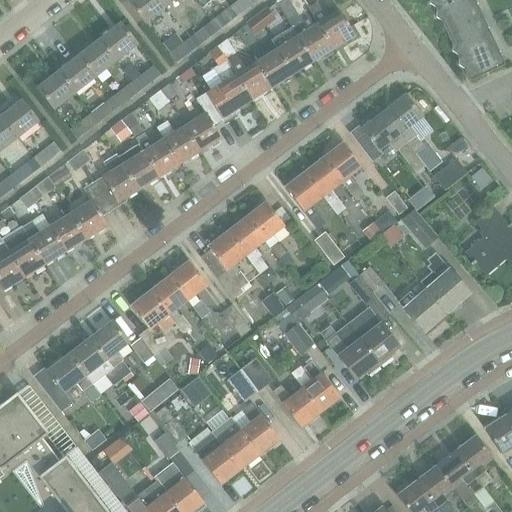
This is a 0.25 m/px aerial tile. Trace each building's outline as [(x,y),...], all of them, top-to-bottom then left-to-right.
[(145,23),(166,7),(160,0),(131,0),(128,2),(145,23)] [(238,0),(231,6),(238,15),(258,0),(238,0)] [(278,0),(275,3),(297,37),(295,38),(303,51),(305,50),(313,63),(333,50),(325,37),(323,38),(315,25),(307,31),(287,0),(278,0)] [(429,0),(430,4),(435,8),(436,10),(456,0),(429,0)] [(474,0),(456,0),(436,10),(437,12),(436,18),(441,22),(447,34),(483,17),(474,0)] [(317,24),(315,25),(323,38),(325,37),(333,50),(354,37),(355,37),(338,11),(326,18),(317,3),(308,9),(317,24)] [(210,22),(217,31),(238,15),(231,6),(210,22)] [(255,18),(263,29),(271,22),(263,12),(255,18)] [(483,17),(447,34),(452,46),(452,52),(457,55),(458,57),(494,41),(483,17)] [(255,35),(263,29),(255,18),(247,25),(255,35)] [(210,22),(190,37),(197,47),(217,31),(210,22)] [(120,24),(99,40),(115,62),(136,45),(120,24)] [(292,29),(272,42),(277,50),(275,51),(283,64),(285,63),(292,75),(313,63),(305,50),(303,51),(295,38),(297,37),(292,29)] [(245,64),(263,56),(250,31),(233,39),(245,64)] [(190,37),(168,54),(176,63),(197,47),(190,37)] [(115,62),(99,40),(78,56),(95,78),(115,62)] [(227,40),(225,41),(217,48),(225,58),(236,75),(234,76),(242,89),(244,88),(252,101),(272,88),(264,75),(262,76),(255,63),(245,69),(227,40)] [(505,65),(494,41),(458,57),(459,59),(458,66),(464,69),(470,82),(505,65)] [(231,113),(252,101),(244,88),(242,89),(234,76),(236,75),(225,58),(217,48),(209,54),(218,66),(213,69),(222,84),(216,88),(215,87),(206,93),(222,120),(230,114),(231,114),(232,114),(231,113)] [(275,51),(255,63),(262,76),(264,75),(272,88),(292,75),(285,63),(283,64),(275,51)] [(78,56),(58,72),(74,93),(95,78),(78,56)] [(153,66),(131,82),(139,92),(160,76),(153,66)] [(53,110),(74,93),(58,72),(37,89),(53,110)] [(131,82),(111,98),(118,108),(139,92),(131,82)] [(161,91),(168,101),(177,95),(169,85),(161,91)] [(156,111),(168,101),(161,91),(148,100),(156,111)] [(205,113),(182,128),(190,141),(192,140),(200,152),(220,140),(221,139),(213,125),(222,120),(206,93),(197,99),(205,113)] [(405,96),(383,113),(389,121),(415,155),(424,166),(423,167),(428,173),(441,163),(423,139),(419,142),(415,137),(417,136),(410,127),(421,118),(405,96)] [(111,98),(90,114),(98,123),(118,108),(111,98)] [(21,101),(0,117),(16,139),(38,122),(21,101)] [(383,113),(361,129),(363,133),(354,140),(371,163),(381,155),(378,151),(388,143),(395,152),(397,151),(415,173),(424,166),(415,155),(383,113)] [(90,114),(69,130),(76,139),(98,123),(90,114)] [(122,121),(130,131),(139,145),(143,152),(141,153),(149,166),(151,165),(159,178),(180,165),(172,152),(170,153),(162,141),(152,146),(138,125),(130,114),(122,121)] [(0,151),(16,139),(0,117),(0,151)] [(122,137),(130,131),(122,121),(114,127),(122,137)] [(163,139),(162,141),(170,153),(172,152),(180,165),(200,152),(192,140),(190,141),(182,128),(174,133),(167,122),(157,128),(163,139)] [(53,143),(32,159),(40,168),(61,152),(53,143)] [(349,177),(361,168),(343,144),(323,159),(342,183),(356,202),(364,195),(355,183),(354,184),(349,177)] [(138,191),(159,178),(151,165),(149,166),(141,153),(143,152),(139,145),(118,158),(122,165),(121,166),(129,179),(131,178),(138,191)] [(83,150),(75,157),(83,167),(91,161),(83,150)] [(118,203),(138,191),(131,178),(129,179),(121,166),(122,165),(118,158),(116,155),(103,163),(109,173),(102,177),(92,183),(108,209),(117,204),(118,203)] [(74,173),(83,167),(75,157),(67,163),(74,173)] [(40,168),(32,159),(12,175),(19,184),(40,168)] [(323,159),(304,173),(323,197),(323,198),(337,216),(345,210),(336,198),(335,199),(330,192),(342,183),(323,159)] [(455,160),(433,177),(443,191),(466,174),(455,160)] [(497,163),(488,173),(501,184),(510,174),(497,163)] [(67,169),(48,181),(53,188),(71,176),(67,169)] [(304,173),(285,188),(317,231),(326,225),(312,206),(323,198),(323,197),(304,173)] [(12,175),(0,183),(0,198),(19,184),(12,175)] [(46,179),(27,193),(35,204),(40,211),(49,206),(43,197),(54,189),(53,188),(48,181),(46,179)] [(100,215),(108,209),(92,183),(83,189),(90,201),(68,215),(76,228),(78,227),(86,240),(106,227),(107,228),(108,227),(100,215)] [(415,206),(423,200),(412,184),(404,190),(415,206)] [(27,210),(35,204),(27,193),(19,200),(27,210)] [(394,193),(385,200),(398,216),(407,210),(394,193)] [(433,202),(419,212),(440,242),(455,231),(433,202)] [(266,203),(246,218),(265,242),(264,242),(286,270),(294,264),(278,242),(277,243),(272,236),(284,227),(266,203)] [(484,238),(466,254),(473,262),(470,264),(472,267),(475,264),(485,275),(505,258),(508,261),(511,257),(511,226),(510,225),(508,227),(492,208),(475,222),(483,232),(480,234),(484,238)] [(437,238),(423,221),(414,211),(402,221),(425,248),(437,238)] [(68,215),(48,228),(56,241),(58,240),(66,253),(86,240),(78,227),(76,228),(68,215)] [(265,242),(246,218),(227,233),(246,257),(245,257),(259,275),(268,269),(258,257),(257,258),(252,251),(264,242),(265,242)] [(56,241),(48,228),(39,233),(32,222),(22,228),(29,240),(27,241),(35,254),(37,253),(45,265),(66,253),(58,240),(56,241)] [(351,257),(363,248),(343,224),(332,234),(351,257)] [(25,278),(45,265),(37,253),(35,254),(27,241),(29,240),(22,228),(1,241),(3,243),(9,252),(7,253),(15,266),(17,265),(25,278)] [(227,233),(207,248),(210,251),(200,258),(233,301),(251,287),(234,265),(245,257),(246,257),(227,233)] [(325,233),(313,242),(333,267),(344,259),(325,233)] [(3,243),(0,244),(0,285),(4,291),(5,291),(25,278),(17,265),(15,266),(7,253),(9,252),(3,243)] [(447,314),(470,294),(444,264),(443,264),(435,254),(427,261),(430,265),(427,268),(432,273),(420,283),(426,290),(447,314)] [(194,296),(207,286),(189,262),(169,277),(188,301),(202,320),(210,313),(201,301),(199,302),(194,296)] [(369,268),(359,276),(373,293),(383,284),(369,268)] [(363,301),(373,293),(359,276),(349,285),(363,301)] [(168,316),(174,323),(182,334),(191,328),(181,316),(180,317),(175,311),(188,301),(169,277),(150,292),(169,316),(168,316)] [(276,294),(286,307),(293,302),(283,289),(276,294)] [(424,334),(447,314),(426,290),(415,299),(410,293),(398,303),(424,334)] [(150,292),(130,307),(148,329),(138,337),(140,339),(154,357),(171,343),(163,332),(174,323),(168,316),(169,316),(150,292)] [(232,305),(222,313),(241,338),(252,330),(232,305)] [(348,325),(348,326),(380,366),(391,357),(389,355),(399,348),(369,309),(360,316),(361,318),(350,327),(348,325)] [(308,316),(298,324),(311,342),(321,334),(308,316)] [(117,353),(129,344),(111,322),(90,338),(107,360),(122,380),(125,384),(134,377),(122,362),(123,361),(117,353)] [(311,342),(298,324),(284,335),(299,355),(300,356),(313,345),(311,342)] [(380,366),(348,326),(349,328),(337,337),(332,330),(323,338),(356,381),(366,373),(368,375),(380,366)] [(86,377),(92,385),(105,376),(113,387),(122,380),(107,360),(90,338),(68,355),(85,377),(86,377)] [(140,339),(131,347),(144,364),(154,357),(140,339)] [(275,383),(290,373),(275,350),(260,361),(275,383)] [(85,377),(68,355),(46,372),(50,376),(38,384),(61,413),(72,404),(64,393),(76,384),(82,392),(83,392),(92,403),(101,396),(92,385),(86,377),(85,377)] [(255,360),(240,371),(257,392),(271,381),(255,360)] [(312,381),(301,389),(320,414),(340,398),(321,374),(321,373),(312,361),(302,369),(312,381)] [(257,392),(240,371),(227,381),(244,402),(257,392)] [(195,402),(208,392),(198,379),(185,389),(195,402)] [(320,414),(301,389),(290,398),(281,386),(273,393),(281,404),(300,429),(320,414)] [(0,511),(106,511),(65,458),(59,463),(41,439),(47,434),(16,395),(0,407),(0,511)] [(250,423),(240,431),(259,455),(279,440),(260,416),(251,404),(241,411),(250,423)] [(165,407),(155,415),(178,444),(187,437),(165,407)] [(511,424),(506,416),(484,429),(501,455),(511,447),(511,424)] [(218,442),(221,445),(240,470),(259,455),(240,431),(230,418),(211,433),(212,434),(218,442)] [(118,421),(100,434),(108,445),(126,432),(118,421)] [(140,427),(110,450),(119,461),(149,438),(140,427)] [(153,442),(170,464),(181,455),(164,434),(153,442)] [(220,485),(240,470),(221,445),(218,442),(212,434),(192,449),(201,460),(201,461),(220,485)] [(475,437),(455,452),(483,488),(492,481),(484,472),(485,471),(482,467),(492,459),(475,437)] [(455,452),(436,466),(453,489),(463,482),(466,486),(467,485),(474,495),(483,488),(455,452)] [(130,455),(118,464),(140,493),(151,484),(130,455)] [(133,492),(111,464),(99,473),(121,501),(133,492)] [(453,489),(436,466),(416,481),(440,511),(454,511),(446,501),(443,497),(453,489)] [(176,485),(165,493),(165,494),(178,511),(192,511),(203,503),(184,478),(184,479),(175,467),(167,473),(176,485)] [(397,496),(408,511),(440,511),(416,481),(397,496)] [(137,497),(125,506),(129,511),(178,511),(165,494),(165,493),(156,482),(145,491),(137,497)]
